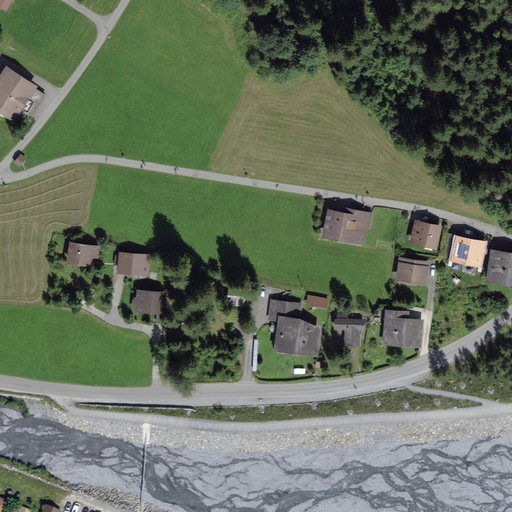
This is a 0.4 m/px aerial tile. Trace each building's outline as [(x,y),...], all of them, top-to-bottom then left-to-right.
[(0,0),(0,7),(9,12),(15,0),(0,0)] [(0,75),(0,110),(16,121),(38,87),(6,66),(0,75)] [(326,214),(323,231),(364,238),(368,214),(342,209),(341,217),(326,214)] [(416,222),(410,244),(432,250),(438,228),(416,222)] [(461,237),(457,258),(480,263),(485,242),(461,237)] [(70,244),(67,264),(89,267),(90,256),(97,257),(98,248),(70,244)] [(511,254),(493,252),(489,279),(511,282),(511,254)] [(121,256),(120,271),(146,273),(147,258),(121,256)] [(401,260),(399,277),(420,280),(422,263),(401,260)] [(228,289),(227,302),(242,302),(242,289),(228,289)] [(140,293),(139,310),(157,311),(158,294),(140,293)] [(308,294),(307,304),(327,306),(328,295),(308,294)] [(281,322),(277,346),(310,351),(314,326),(298,323),(300,306),(275,302),(272,321),(281,322)] [(164,312),(156,311),(155,319),(164,319),(164,312)] [(390,315),(388,339),(416,342),(418,322),(408,321),(408,316),(390,315)] [(343,332),(343,347),(358,347),(358,332),(362,332),(362,321),(347,321),(347,316),(334,316),(334,332),(343,332)]
